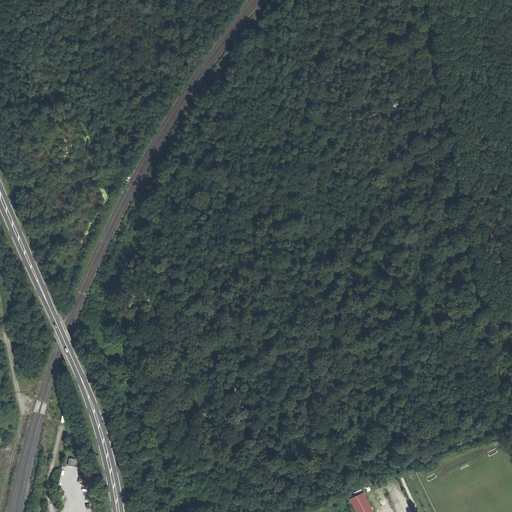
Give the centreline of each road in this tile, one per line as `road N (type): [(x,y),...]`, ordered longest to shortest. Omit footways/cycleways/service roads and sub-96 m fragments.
road 1 (track): [(511,399),(491,398),(396,445),(361,420),(264,442),(210,357),(165,250),(220,202),(229,180)]
road 2 (secondary): [(118,511),(90,401),(0,194)]
road 3 (track): [(237,174),(437,87),(482,89),(511,80)]
road 4 (track): [(0,299),(20,406),(5,462)]
